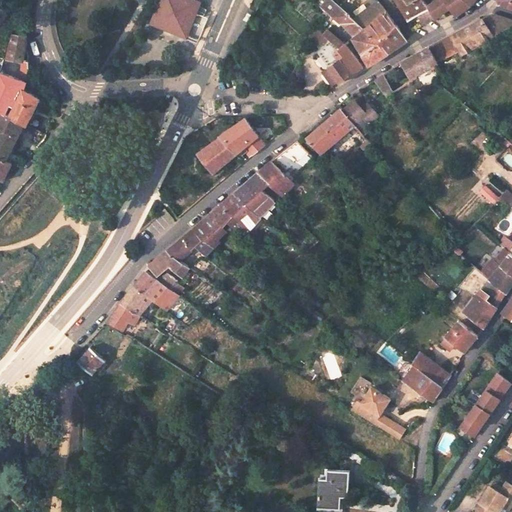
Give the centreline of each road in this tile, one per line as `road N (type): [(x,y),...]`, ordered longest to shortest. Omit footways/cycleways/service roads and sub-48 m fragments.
road 1 (unclassified): [(320,107),(142,259),(54,362),(5,381)]
road 2 (secondary): [(192,92),(115,244),(5,381)]
road 3 (residential): [(511,290),(420,436),(422,511)]
road 4 (track): [(54,362),(81,418),(93,511)]
road 5 (residential): [(511,396),(435,511)]
road 6 (residential): [(84,92),(0,198)]
road 7 (residential): [(320,107),(192,92)]
